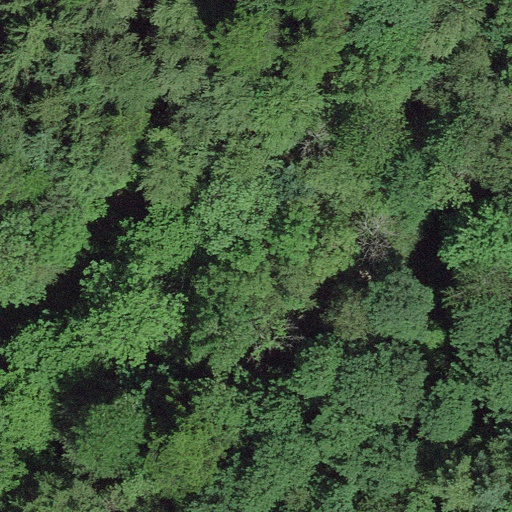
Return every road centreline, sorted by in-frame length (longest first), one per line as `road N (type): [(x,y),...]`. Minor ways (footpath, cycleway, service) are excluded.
road 1 (track): [(511,97),(152,280),(0,412)]
road 2 (track): [(331,511),(511,384)]
